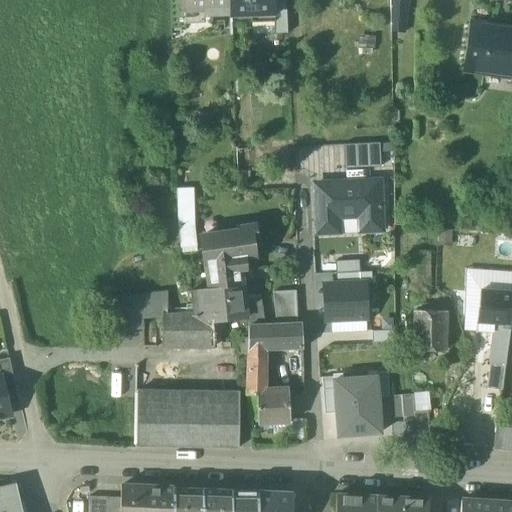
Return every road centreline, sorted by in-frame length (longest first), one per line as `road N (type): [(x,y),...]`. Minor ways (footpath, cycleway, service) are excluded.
road 1 (residential): [(511,483),(42,460)]
road 2 (residential): [(42,460),(0,273)]
road 3 (track): [(294,0),(300,161)]
